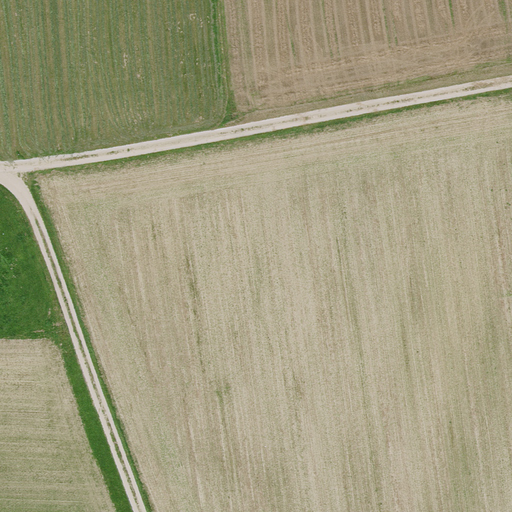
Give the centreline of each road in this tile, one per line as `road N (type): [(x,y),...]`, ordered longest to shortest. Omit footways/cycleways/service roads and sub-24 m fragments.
road 1 (track): [(511,83),(0,169)]
road 2 (track): [(0,171),(23,191),(40,226),(141,511)]
